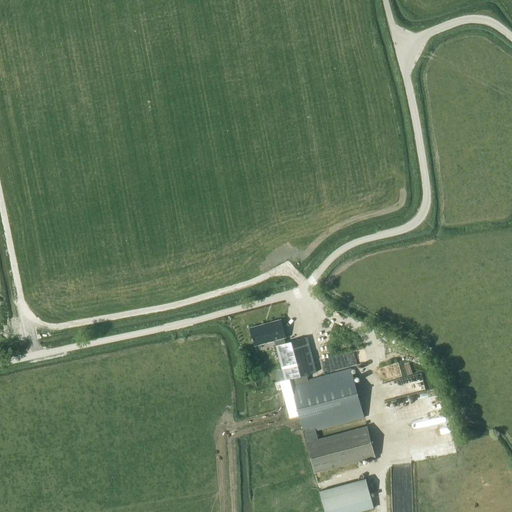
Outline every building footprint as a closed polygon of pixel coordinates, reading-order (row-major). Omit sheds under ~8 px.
[(285,337),(281,320),(250,328),(255,346),(275,340),(285,380),(289,379),(314,472),(375,456),(367,427),(318,440),(316,431),(364,418),(351,369),(308,380),(307,375),(316,372),(307,337),(285,343),(283,338),(285,337)] [(359,350),(359,362),(368,362),(368,349),(359,350)] [(384,366),(385,376),(401,374),(399,364),(384,366)] [(413,380),(415,385),(424,382),(422,373),(405,377),(406,382),(413,380)] [(372,499),(367,478),(320,490),(325,511),(372,499)]
